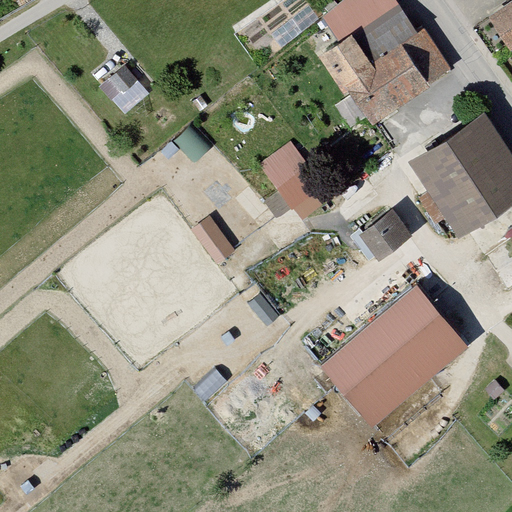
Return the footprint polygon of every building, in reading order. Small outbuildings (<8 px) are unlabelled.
[(409,27),(391,0),(342,0),(323,16),(334,33),(311,51),(361,127),(453,66),(421,22),(409,27)] [(511,0),(501,0),(486,9),(506,44),(511,40),(511,0)] [(101,81),(128,111),(153,89),(126,58),(101,81)] [(511,150),(484,108),(407,159),(459,238),(511,203),(511,150)] [(294,201),(306,216),(336,193),(293,138),(262,161),(282,187),(268,197),(280,212),(294,201)] [(392,201),(353,228),(372,256),(412,228),(392,201)] [(195,220),(217,259),(237,248),(215,209),(195,220)] [(414,284),(320,365),(375,429),(469,348),(414,284)]
